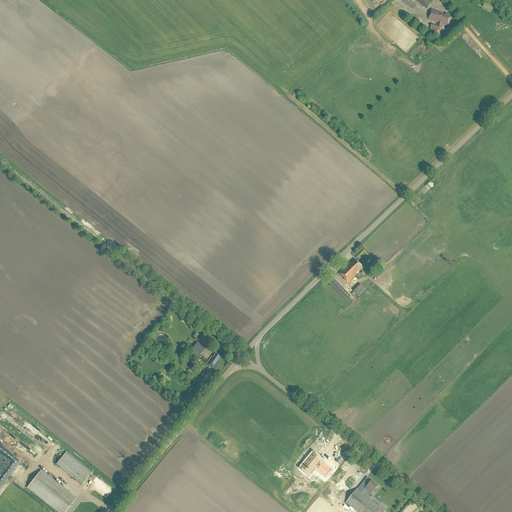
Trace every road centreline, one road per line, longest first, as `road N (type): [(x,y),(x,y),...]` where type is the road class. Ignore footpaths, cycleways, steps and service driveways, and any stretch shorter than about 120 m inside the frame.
road 1 (tertiary): [(257,339),(511,94)]
road 2 (unclassified): [(241,355),(0,161)]
road 3 (unclassified): [(436,511),(262,372)]
road 4 (tertiary): [(110,511),(230,369)]
road 5 (track): [(405,196),(290,97)]
